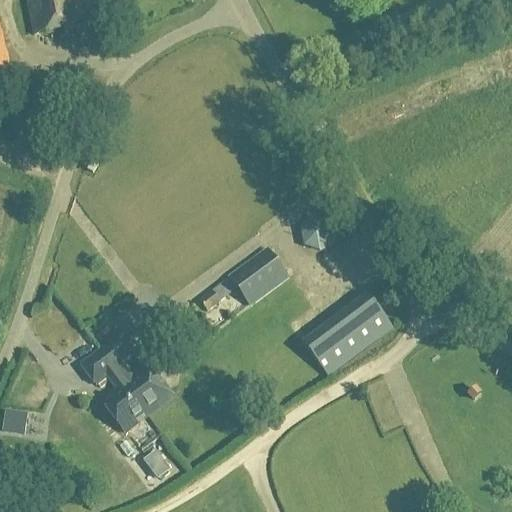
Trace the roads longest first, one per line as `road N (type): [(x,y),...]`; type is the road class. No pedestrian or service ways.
road 1 (unclassified): [(0,367),(92,111),(125,70),(166,39),(239,0)]
road 2 (unclassified): [(432,299),(372,236),(239,0)]
road 3 (track): [(386,357),(155,511)]
